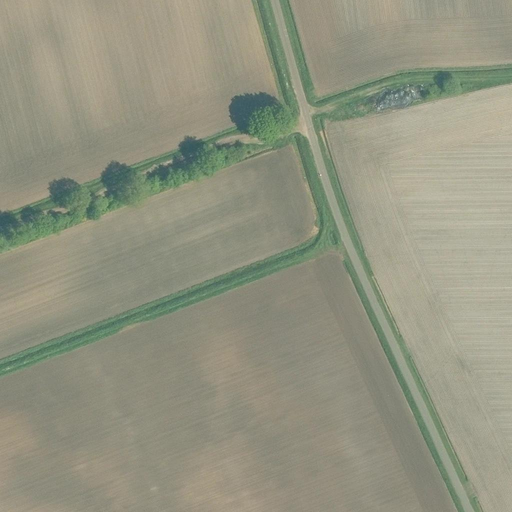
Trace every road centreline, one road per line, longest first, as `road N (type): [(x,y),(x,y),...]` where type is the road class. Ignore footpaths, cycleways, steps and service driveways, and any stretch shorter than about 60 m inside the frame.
road 1 (unclassified): [(470,511),(337,216),(274,0)]
road 2 (track): [(0,233),(403,81),(511,76)]
